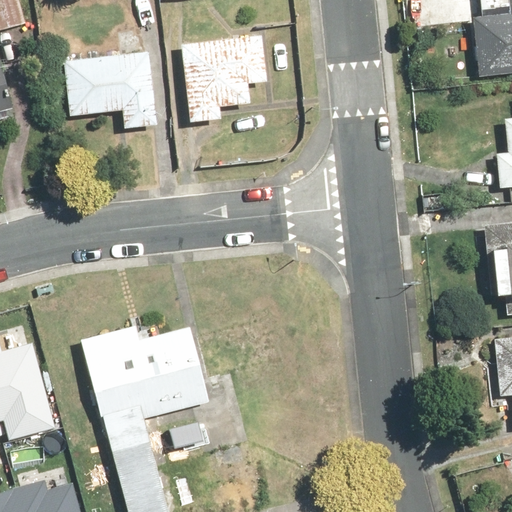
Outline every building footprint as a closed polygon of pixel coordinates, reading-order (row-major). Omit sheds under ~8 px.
[(0,0),(0,33),(29,25),(21,0),(0,0)] [(511,11),(476,16),(483,76),(511,72),(511,11)] [(270,83),(267,37),(186,43),(192,122),(228,119),(227,107),(255,105),(254,84),(270,83)] [(163,127),(155,52),(68,61),(74,118),(127,112),(129,130),(163,127)] [(0,112),(19,107),(4,59),(0,59),(0,112)] [(500,154),(502,188),(511,187),(511,118),(509,119),(511,153),(500,154)] [(511,223),(489,225),(493,253),(501,252),(510,316),(511,315),(511,223)] [(134,511),(171,511),(179,510),(156,421),(222,404),(202,324),(145,339),(142,326),(90,339),(134,511)] [(0,417),(5,435),(53,422),(30,339),(4,346),(0,332),(0,417)] [(511,335),(498,336),(503,398),(511,397),(511,335)] [(0,486),(0,511),(81,511),(72,479),(49,485),(46,475),(0,486)]
